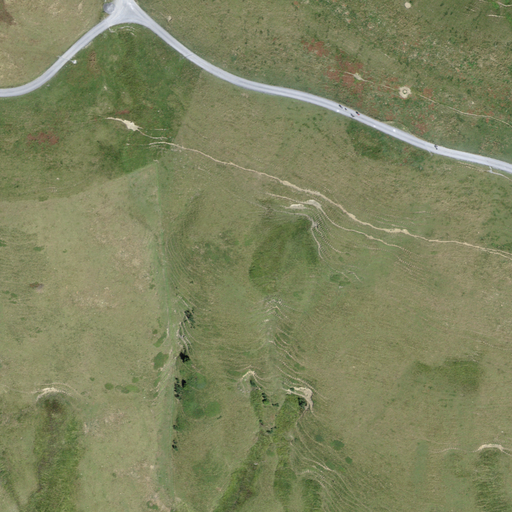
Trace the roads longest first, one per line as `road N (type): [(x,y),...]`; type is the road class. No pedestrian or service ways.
road 1 (track): [(511,167),(217,72),(150,23),(118,11)]
road 2 (track): [(118,11),(34,86),(0,92)]
